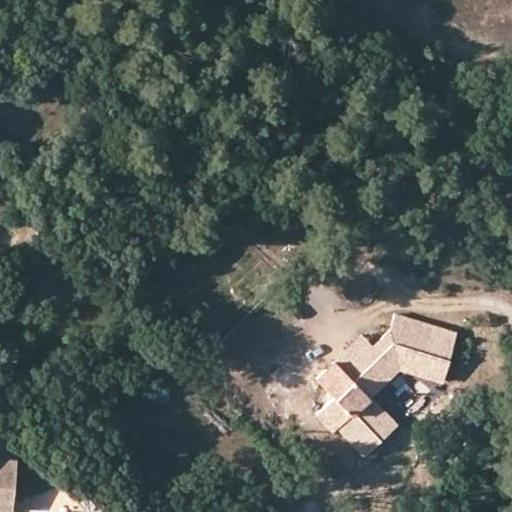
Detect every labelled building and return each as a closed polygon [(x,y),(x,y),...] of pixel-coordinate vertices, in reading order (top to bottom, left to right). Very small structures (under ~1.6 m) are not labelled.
[(360,357),(348,346),(320,374),(335,389),(316,406),(333,425),(339,421),(363,446),(384,427),(360,402),(373,392),(402,367),(444,378),(457,334),(421,321),(416,332),(390,328),(375,342),(360,357)] [(363,331),(348,346),(360,357),(375,342),(363,331)] [(395,418),(373,392),(360,402),(384,427),(395,418)] [(0,507),(11,508),(15,457),(0,456),(0,507)] [(67,476),(56,485),(68,501),(80,491),(67,476)]
